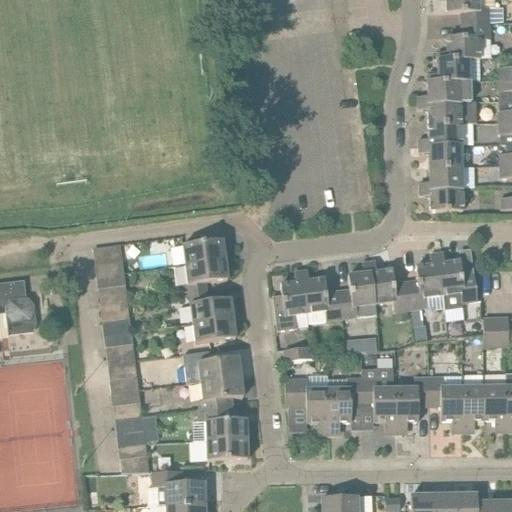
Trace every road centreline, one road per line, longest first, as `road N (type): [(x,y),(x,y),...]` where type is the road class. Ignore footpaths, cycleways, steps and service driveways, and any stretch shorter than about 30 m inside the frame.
road 1 (residential): [(273,471),(250,278),(271,253),(394,230),(394,114),(410,21)]
road 2 (residential): [(273,471),(511,474)]
